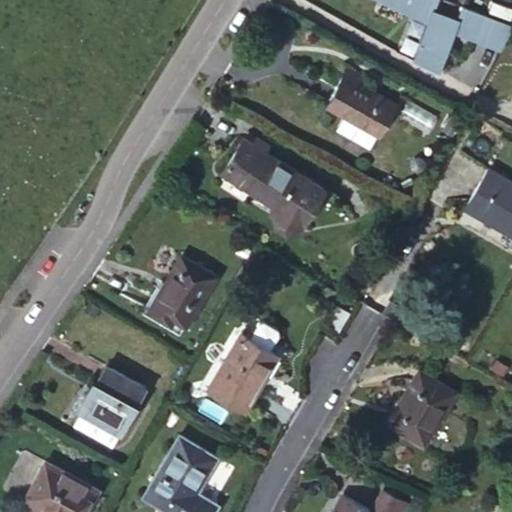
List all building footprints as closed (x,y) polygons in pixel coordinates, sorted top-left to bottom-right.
[(397,0),(433,12),(412,48),(438,64),(460,29),(478,35),(486,10),(466,3),(461,17),(435,7),(437,0),(397,0)] [(511,19),(486,10),(478,35),(506,45),(511,30),(511,19)] [(345,72),(364,83),(367,76),(349,65),(345,72)] [(398,102),(364,83),(345,72),(328,103),(381,133),(398,102)] [(267,147),(257,141),(245,134),(224,170),(275,201),(297,166),(267,147)] [(261,134),(257,141),(267,147),(271,141),(261,134)] [(491,165),(488,170),(502,178),(504,173),(491,165)] [(502,178),(488,170),(467,205),(511,230),(511,177),(504,173),(502,178)] [(182,253),(147,309),(172,324),(175,318),(188,325),(218,275),(182,253)] [(352,313),(337,305),(327,322),(343,330),(352,313)] [(259,319),(250,334),(271,346),(274,340),(280,332),(278,327),(264,318),(259,319)] [(209,385),(247,408),(263,381),(260,379),(276,350),(271,346),(250,334),(242,329),(209,385)] [(288,349),(274,340),(271,346),(276,350),(260,379),(263,381),(267,384),(288,349)] [(92,396),(87,394),(78,409),(82,412),(76,423),(115,445),(148,386),(105,362),(96,377),(101,380),(92,396)] [(388,419),(426,441),(457,389),(420,367),(388,419)] [(96,377),(87,394),(92,396),(101,380),(96,377)] [(213,511),(220,502),(205,492),(199,488),(220,454),(182,431),(145,493),(177,511),(213,511)] [(47,458),(27,493),(62,511),(85,511),(99,488),(47,458)] [(404,511),(411,500),(386,485),(372,506),(346,491),(332,511),(404,511)]
